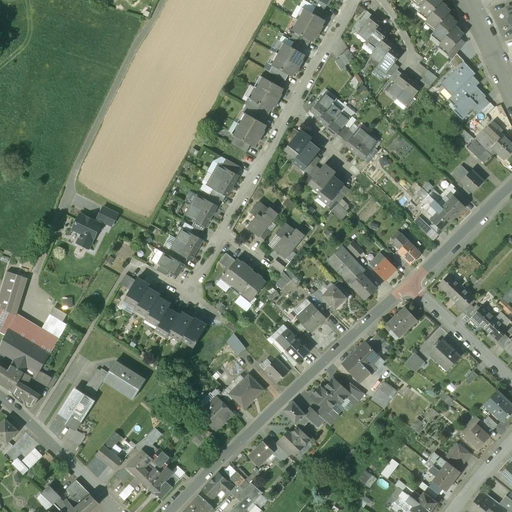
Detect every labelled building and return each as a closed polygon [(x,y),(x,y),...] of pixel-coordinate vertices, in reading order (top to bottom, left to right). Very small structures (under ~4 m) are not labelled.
[(326,5),(318,0),(314,0),(312,5),(316,7),(323,11),(326,5)] [(411,0),(410,1),(420,9),(427,0),(411,0)] [(442,0),(427,0),(420,9),(417,13),(427,21),(440,3),(442,0)] [(427,21),(423,25),(433,32),(447,15),(450,11),(440,3),(427,21)] [(367,12),(360,6),(356,11),(364,16),(367,12)] [(323,11),(316,7),(312,14),(323,20),(326,13),(323,11)] [(312,14),(302,8),(296,19),(319,32),(325,21),(323,20),(312,14)] [(364,16),(360,21),(364,24),(372,15),(367,12),(364,16)] [(364,24),(357,34),(366,41),(378,26),(381,22),(372,15),(364,24)] [(457,23),(447,15),(433,32),(430,36),(440,44),(454,27),(457,23)] [(319,32),(296,19),(290,30),(300,36),(310,42),(312,43),(319,32)] [(366,41),(363,45),(372,53),(384,37),(387,34),(378,26),(366,41)] [(440,44),(437,48),(447,56),(452,48),(460,39),(463,35),(454,27),(440,44)] [(310,42),(300,36),(296,42),(305,47),(307,48),(310,42)] [(372,53),(370,56),(379,63),(391,49),(394,45),(384,37),(372,53)] [(460,39),(452,48),(457,52),(465,43),(460,39)] [(296,42),(294,41),(290,48),(301,54),(305,47),(296,42)] [(290,48),(282,43),(276,54),(298,66),(304,56),(301,54),(290,48)] [(354,58),(348,49),(343,52),(344,54),(349,62),(354,58)] [(379,63),(376,67),(385,75),(387,73),(394,64),(400,56),(391,49),(379,63)] [(298,66),(276,54),(269,64),(278,69),(288,75),(292,77),(298,66)] [(349,62),(344,54),(339,57),(339,59),(345,67),(350,63),(349,62)] [(449,63),(456,69),(463,62),(456,54),(449,63)] [(345,67),(339,59),(335,62),(341,71),(346,68),(345,67)] [(452,96),(473,76),(475,75),(463,62),(456,69),(440,84),(452,96)] [(394,64),(387,73),(392,76),(396,70),(399,67),(394,64)] [(288,75),(278,69),(274,76),(276,77),(285,82),(288,75)] [(392,76),(389,79),(394,83),(401,74),(396,70),(392,76)] [(437,78),(428,71),(424,75),(433,82),(437,78)] [(394,83),(387,92),(396,99),(411,81),(402,73),(394,83)] [(424,75),(421,80),(429,87),(433,82),(424,75)] [(272,83),(260,76),(254,87),(277,100),(283,89),(272,83)] [(471,111),(485,98),(486,97),(476,86),(479,83),(473,76),(452,96),(448,100),(456,108),(464,117),(471,111)] [(285,82),(276,77),(272,83),(283,89),(287,83),(285,82)] [(411,81),(396,99),(406,107),(421,88),(411,81)] [(277,100),(254,87),(248,98),(260,105),(271,111),(277,100)] [(326,93),(311,112),(320,118),(331,104),(333,101),(334,100),(326,93)] [(476,116),(482,111),(490,103),(485,98),(471,111),(476,116)] [(343,104),(336,99),(333,101),(331,104),(341,111),(345,105),(347,104),(344,102),(343,104)] [(490,103),(482,111),(486,115),(494,107),(490,103)] [(320,118),(318,121),(327,128),(339,113),(341,111),(331,104),(320,118)] [(271,111),(260,105),(257,112),(267,118),(271,111)] [(355,113),(345,105),(341,111),(339,113),(348,121),(355,113)] [(267,118),(257,112),(253,118),(266,126),(270,119),(267,118)] [(253,118),(243,113),(237,124),(260,137),(266,126),(253,118)] [(348,121),(339,113),(327,128),(325,130),(334,138),(337,135),(345,125),(348,121)] [(500,129),(492,122),(485,130),(498,142),(503,136),(498,131),(500,129)] [(260,137),(237,124),(231,134),(240,140),(250,146),(254,148),(260,137)] [(345,125),(337,135),(342,139),(349,130),(350,129),(345,125)] [(347,143),(345,145),(354,153),(368,135),(369,134),(360,127),(354,134),(347,143)] [(294,129),(287,138),(292,142),(299,133),(294,129)] [(349,130),(342,139),(347,143),(354,134),(349,130)] [(477,137),(474,140),(486,151),(492,157),(496,152),(491,148),(498,142),(485,130),(477,137)] [(292,142),(284,151),(295,160),(308,143),(311,139),(300,131),(299,133),(292,142)] [(477,137),(471,131),(468,134),(474,140),(477,137)] [(368,135),(354,153),(363,160),(377,143),(368,135)] [(498,142),(491,148),(496,152),(504,161),(511,152),(511,145),(503,136),(498,142)] [(250,146),(240,140),(237,145),(248,151),(250,146)] [(475,141),(468,149),(478,159),(486,151),(475,141)] [(295,160),(292,163),(303,171),(309,164),(316,156),(319,151),(308,143),(295,160)] [(198,152),(192,149),(190,153),(196,157),(198,152)] [(316,156),(309,164),(314,168),(316,165),(321,159),(316,156)] [(241,168),(225,160),(221,167),(237,175),(241,168)] [(452,173),(461,182),(467,175),(464,172),(466,170),(461,164),(452,173)] [(221,167),(218,165),(212,175),(233,187),(239,176),(237,175),(221,167)] [(314,178),(308,185),(319,194),(332,177),(335,173),(324,165),(314,178)] [(314,168),(309,174),(314,178),(321,169),(316,165),(314,168)] [(361,173),(353,165),(349,170),(357,177),(361,173)] [(467,175),(461,182),(472,194),(484,182),(471,170),(467,175)] [(233,187),(212,175),(206,186),(224,196),(227,198),(233,187)] [(343,185),(332,177),(319,194),(316,197),(327,206),(333,199),(343,185)] [(343,185),(333,199),(338,203),(349,190),(343,185)] [(224,196),(214,190),(211,196),(220,201),(221,202),(224,196)] [(425,191),(419,196),(423,200),(425,198),(429,195),(428,195),(425,191)] [(444,200),(436,193),(432,198),(439,205),(444,200)] [(452,195),(449,193),(445,197),(449,200),(453,196),(461,203),(463,201),(454,193),(452,195)] [(206,201),(196,195),(190,205),(211,217),(217,207),(206,201)] [(211,196),(210,195),(206,201),(217,207),(220,201),(211,196)] [(461,203),(453,196),(449,200),(442,208),(441,208),(453,220),(465,207),(461,203)] [(432,198),(431,197),(428,201),(426,202),(434,210),(436,209),(438,211),(441,208),(442,208),(439,205),(432,198)] [(268,211),(258,203),(251,213),(256,217),(247,228),(259,237),(266,228),(277,214),(270,208),(268,211)] [(211,217),(190,205),(184,216),(195,221),(205,228),(211,217)] [(347,214),(337,205),(331,210),(341,220),(347,214)] [(118,215),(103,208),(97,219),(104,223),(112,227),(118,215)] [(438,211),(430,220),(434,224),(431,227),(435,230),(437,228),(442,232),(453,220),(441,208),(438,211)] [(96,222),(80,214),(72,230),(78,233),(80,232),(81,234),(77,244),(89,249),(98,229),(100,230),(104,223),(97,219),(96,222)] [(430,228),(419,217),(414,223),(425,233),(430,228)] [(205,228),(195,221),(191,227),(192,227),(202,233),(205,228)] [(296,229),(295,231),(285,224),(277,234),(282,239),(274,249),(285,259),(304,235),(296,229)] [(202,233),(192,227),(189,233),(200,239),(203,233),(202,233)] [(266,228),(259,237),(264,240),(271,231),(266,228)] [(189,233),(182,229),(176,239),(197,251),(203,240),(200,239),(189,233)] [(400,234),(393,241),(401,249),(408,242),(408,241),(400,234)] [(197,251),(176,239),(170,250),(178,254),(187,260),(191,262),(197,251)] [(363,253),(353,242),(347,247),(357,258),(363,253)] [(397,252),(397,253),(406,262),(410,265),(420,254),(408,242),(401,249),(397,252)] [(362,275),(338,250),(327,261),(351,286),(362,275)] [(406,262),(397,253),(397,252),(392,257),(402,267),(406,262)] [(175,259),(163,253),(157,265),(159,266),(169,271),(178,276),(184,265),(175,259)] [(187,260),(178,254),(175,259),(184,265),(187,260)] [(226,254),(219,262),(223,266),(230,257),(226,254)] [(380,254),(369,264),(374,269),(385,259),(380,254)] [(230,257),(223,266),(228,270),(235,261),(230,257)] [(396,270),(385,259),(374,269),(382,277),(385,280),(396,270)] [(246,267),(237,260),(235,261),(228,270),(220,280),(230,288),(246,267)] [(285,268),(275,260),(271,266),(272,266),(281,273),(285,268)] [(169,271),(159,266),(157,270),(166,276),(169,271)] [(281,273),(272,266),(269,271),(277,278),(281,273)] [(246,267),(230,288),(240,295),(256,275),(246,267)] [(382,277),(374,269),(370,274),(377,281),(382,277)] [(284,273),(283,272),(278,277),(285,285),(293,278),(290,274),(287,271),(284,273)] [(22,277),(6,272),(0,291),(0,308),(11,313),(22,277)] [(479,279),(474,274),(470,278),(475,283),(479,279)] [(130,278),(125,275),(120,284),(124,287),(130,278)] [(256,275),(240,295),(250,303),(266,283),(256,275)] [(362,275),(351,286),(364,300),(376,289),(362,275)] [(461,287),(448,275),(436,288),(443,295),(445,293),(451,298),(461,287)] [(136,281),(130,278),(124,287),(130,291),(136,281)] [(130,291),(123,301),(135,308),(147,288),(149,286),(137,279),(136,281),(130,291)] [(323,297),(322,297),(331,306),(335,310),(345,299),(333,286),(323,297)] [(474,299),(461,287),(451,298),(457,304),(455,306),(462,312),(469,305),(474,299)] [(159,295),(147,288),(135,308),(134,310),(146,318),(158,298),(159,295)] [(323,297),(318,292),(313,296),(326,310),(331,306),(322,297),(323,297)] [(170,305),(158,298),(146,318),(145,320),(157,327),(168,309),(170,305)] [(507,305),(502,300),(498,304),(503,309),(507,305)] [(311,304),(297,318),(311,333),(325,319),(311,304)] [(469,305),(462,312),(466,316),(473,308),(469,305)] [(503,309),(503,310),(509,315),(511,311),(511,309),(507,305),(503,309)] [(495,318),(482,307),(477,312),(470,319),(477,326),(478,324),(484,330),(495,318)] [(11,313),(0,308),(0,333),(5,336),(7,331),(17,316),(11,313)] [(65,315),(54,308),(50,315),(61,322),(65,315)] [(405,308),(387,325),(389,328),(399,338),(417,321),(405,308)] [(473,308),(466,316),(470,319),(477,312),(473,308)] [(180,316),(168,309),(157,327),(154,331),(166,339),(168,335),(180,316)] [(180,316),(168,335),(180,343),(181,341),(194,320),(182,313),(180,316)] [(61,322),(50,315),(41,331),(58,341),(67,325),(61,322)] [(41,331),(17,316),(7,331),(25,342),(49,356),(58,341),(41,331)] [(495,318),(484,330),(490,335),(489,337),(496,344),(497,342),(504,335),(508,330),(495,318)] [(206,326),(194,319),(194,320),(181,341),(193,349),(206,326)] [(238,329),(229,322),(225,327),(234,334),(238,329)] [(296,338),(287,330),(276,341),(286,351),(293,345),(291,343),(296,338)] [(25,342),(7,331),(5,336),(0,347),(0,349),(15,359),(25,342)] [(245,350),(234,335),(228,342),(238,355),(245,350)] [(385,342),(376,335),(371,340),(380,346),(385,342)] [(504,335),(497,342),(501,346),(507,339),(504,335)] [(507,339),(501,346),(505,350),(511,342),(507,339)] [(300,340),(298,341),(297,340),(293,345),(286,351),(291,357),(298,363),(309,352),(304,347),(306,346),(300,340)] [(380,346),(371,340),(366,344),(375,354),(382,348),(380,346)] [(442,341),(429,355),(441,366),(442,364),(448,369),(460,357),(442,341)] [(25,342),(15,359),(39,373),(40,371),(49,356),(25,342)] [(366,344),(353,355),(370,374),(376,368),(370,362),(377,355),(375,354),(366,344)] [(15,359),(0,349),(0,367),(7,372),(11,366),(15,359)] [(424,363),(414,354),(404,364),(415,372),(424,363)] [(287,361),(281,355),(277,359),(289,372),(293,368),(287,361)] [(353,355),(342,365),(359,384),(370,374),(353,355)] [(298,363),(291,357),(287,361),(293,368),(298,363)] [(39,373),(15,359),(11,366),(23,373),(24,372),(32,377),(35,379),(39,373)] [(277,359),(264,370),(277,383),(289,372),(277,359)] [(105,378),(103,381),(133,400),(145,380),(116,362),(107,375),(105,378)] [(23,373),(11,366),(7,372),(0,384),(12,391),(23,373)] [(96,369),(83,390),(94,396),(103,381),(105,378),(107,375),(96,369)] [(45,375),(40,371),(39,373),(35,379),(35,380),(51,389),(57,379),(47,372),(45,375)] [(23,373),(12,391),(34,405),(39,396),(26,387),(32,377),(24,372),(23,373)] [(473,372),(465,381),(469,385),(477,376),(473,372)] [(229,394),(234,399),(244,410),(252,402),(250,400),(262,389),(249,375),(229,394)] [(344,390),(332,379),(323,389),(320,386),(320,387),(340,404),(347,397),(349,394),(344,390)] [(392,390),(382,383),(378,390),(388,397),(392,390)] [(363,394),(350,384),(344,390),(349,394),(347,397),(354,404),(363,394)] [(340,404),(320,387),(311,397),(323,408),(328,412),(330,409),(337,402),(340,405),(340,404)] [(75,389),(56,419),(70,428),(75,431),(75,430),(94,401),(75,389)] [(225,390),(220,395),(229,404),(234,399),(229,394),(225,390)] [(388,397),(378,390),(371,400),(381,407),(388,397)] [(511,410),(511,406),(496,392),(484,405),(501,422),(511,410)] [(220,395),(219,393),(214,398),(217,401),(218,401),(224,408),(225,408),(229,404),(220,395)] [(217,401),(210,408),(208,406),(200,414),(216,430),(232,415),(225,408),(224,408),(218,401),(217,401)] [(304,415),(293,402),(283,411),(298,428),(300,430),(309,421),(309,420),(304,415)] [(323,420),(317,414),(310,408),(304,415),(309,420),(309,421),(317,428),(323,420)] [(328,412),(323,408),(317,414),(323,420),(329,425),(338,416),(330,409),(328,412)] [(488,417),(483,423),(490,428),(493,430),(497,426),(488,417)] [(417,419),(410,428),(414,431),(421,422),(417,419)] [(18,432),(5,420),(0,425),(0,438),(5,443),(7,444),(8,443),(18,432)] [(483,423),(480,420),(476,425),(485,433),(490,428),(483,423)] [(421,422),(414,431),(418,434),(424,424),(421,422)] [(210,434),(202,425),(199,430),(206,438),(210,434)] [(485,433),(476,425),(465,437),(470,442),(471,441),(478,447),(477,448),(478,449),(489,437),(485,433)] [(75,431),(70,428),(63,438),(79,447),(85,437),(75,430),(75,431)] [(298,428),(291,435),(288,432),(281,439),(281,440),(293,451),(296,454),(310,439),(300,430),(298,428)] [(115,432),(103,447),(108,451),(120,437),(115,432)] [(108,451),(122,462),(129,453),(134,448),(120,437),(108,451)] [(293,451),(281,440),(276,444),(282,450),(288,456),(293,451)] [(276,444),(273,441),(267,446),(273,452),(272,452),(277,457),(282,450),(276,444)] [(5,443),(0,448),(0,451),(4,455),(12,446),(8,443),(7,444),(5,443)] [(267,446),(264,443),(249,457),(258,467),(272,452),(273,452),(267,446)] [(456,444),(447,457),(451,460),(460,447),(456,444)] [(108,451),(103,447),(96,455),(115,469),(116,468),(121,463),(122,462),(108,451)] [(158,453),(151,447),(145,453),(147,455),(152,460),(158,453)] [(470,455),(460,447),(451,460),(460,467),(470,455)] [(42,457),(35,449),(30,452),(31,453),(38,460),(38,461),(42,457)] [(135,458),(126,467),(132,472),(147,455),(145,453),(142,450),(135,458)] [(172,462),(160,451),(158,453),(152,460),(159,466),(164,470),(166,468),(171,462),(172,462)] [(38,460),(31,453),(30,452),(26,457),(33,465),(38,460)] [(122,462),(121,463),(126,467),(135,458),(129,453),(122,462)] [(435,456),(433,454),(427,462),(433,467),(440,472),(446,463),(436,455),(435,456)] [(147,455),(132,472),(148,488),(159,476),(164,470),(159,466),(156,470),(155,469),(150,474),(144,469),(152,460),(147,455)] [(33,465),(26,457),(21,462),(28,470),(33,465)] [(390,478),(400,463),(394,458),(383,473),(390,478)] [(446,463),(440,472),(453,482),(459,474),(460,473),(459,473),(446,463)] [(511,466),(510,464),(500,474),(511,485),(511,466)] [(13,466),(0,478),(5,484),(18,472),(13,466)] [(440,472),(433,467),(429,471),(436,477),(440,472)] [(164,470),(159,476),(165,482),(172,474),(166,468),(164,470)] [(248,477),(239,469),(236,472),(244,481),(248,478),(248,477)] [(366,469),(360,480),(372,487),(378,476),(366,469)] [(71,476),(65,470),(58,476),(64,482),(71,476)] [(236,472),(230,478),(243,490),(249,485),(244,481),(236,472)] [(453,482),(440,472),(436,477),(433,481),(445,490),(445,491),(446,491),(446,490),(453,482)] [(172,474),(165,482),(172,488),(179,480),(172,474)] [(189,478),(185,474),(180,479),(184,483),(189,478)] [(226,481),(218,474),(203,491),(211,497),(213,494),(215,496),(221,489),(227,482),(226,481)] [(165,482),(159,476),(148,488),(161,500),(172,488),(165,482)] [(243,490),(230,478),(226,481),(227,482),(233,487),(226,494),(228,496),(231,493),(234,490),(238,494),(243,490)] [(91,496),(76,481),(70,487),(74,491),(70,495),(75,500),(80,496),(85,501),(91,496)] [(441,496),(445,491),(445,490),(433,481),(429,486),(438,493),(441,496)] [(227,482),(221,489),(226,494),(233,487),(227,482)] [(238,494),(236,496),(235,497),(240,502),(255,487),(251,483),(249,485),(243,490),(238,494)] [(424,494),(432,500),(438,493),(429,486),(427,485),(420,494),(422,496),(424,494)] [(60,498),(48,487),(41,494),(53,506),(54,505),(60,498)] [(230,511),(229,511),(249,511),(247,510),(262,493),(255,487),(240,502),(230,511)] [(400,495),(395,492),(391,497),(396,500),(398,497),(400,495)] [(403,492),(400,495),(398,497),(403,501),(405,499),(407,496),(403,492)] [(420,498),(413,492),(412,494),(410,492),(408,495),(417,502),(420,498)] [(492,503),(479,493),(473,502),(486,511),(492,503)] [(420,498),(417,502),(429,511),(436,504),(432,500),(424,494),(422,496),(420,498)] [(211,507),(199,495),(183,511),(208,511),(212,508),(211,507)] [(417,502),(408,495),(407,496),(405,499),(407,500),(405,502),(413,508),(417,502)] [(75,500),(69,504),(72,507),(73,507),(74,510),(85,501),(80,496),(75,500)] [(85,501),(74,510),(76,511),(89,511),(99,504),(91,496),(85,501)] [(403,501),(398,497),(396,500),(394,502),(407,511),(409,511),(410,511),(403,506),(405,502),(407,500),(405,499),(403,501)] [(511,511),(511,501),(507,497),(498,508),(503,511),(511,511)] [(66,505),(60,498),(54,505),(57,508),(59,511),(66,505)] [(413,508),(405,502),(403,506),(410,511),(413,508)] [(429,511),(417,502),(413,508),(410,511),(411,511),(429,511)] [(484,511),(486,511),(473,502),(467,510),(469,511),(484,511)] [(498,508),(492,503),(486,511),(494,511),(497,510),(498,508)]
